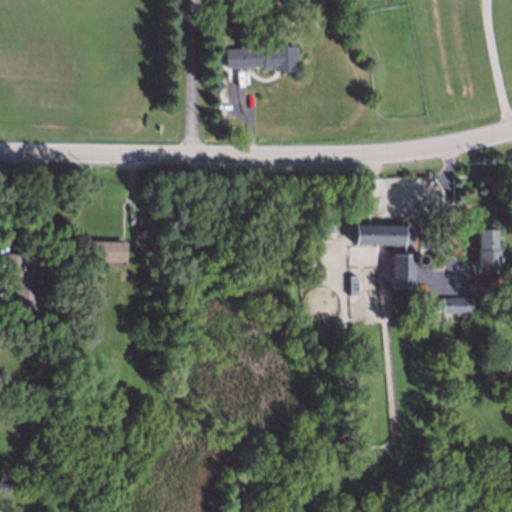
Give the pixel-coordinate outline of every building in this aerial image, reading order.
[(269,68),(269,67),(222,67),(222,46),(234,46),(234,35),(247,35),(247,45),(293,45),(293,68),(269,68)] [(351,243),(351,215),(401,216),(400,243),(351,243)] [(310,230),(310,222),(329,221),(329,229),(310,230)] [(468,264),(467,246),(475,246),(475,223),(494,223),(494,247),(483,247),(483,264),(468,264)] [(148,251),(129,250),(130,228),(149,229),(148,251)] [(80,261),(80,240),(121,240),(121,261),(80,261)] [(12,307),(11,282),(3,282),(2,252),(21,252),(21,255),(35,255),(35,257),(54,256),(54,281),(32,281),(33,306),(12,307)] [(416,252),(419,253),(421,256),(421,258),(420,261),(417,262),(414,262),(412,261),(411,257),(412,254),(416,252)] [(386,286),(386,253),(409,253),(409,286),(386,286)] [(345,272),(353,272),(353,292),(345,292),(345,272)] [(438,311),(438,297),(467,296),(467,311),(438,311)]
